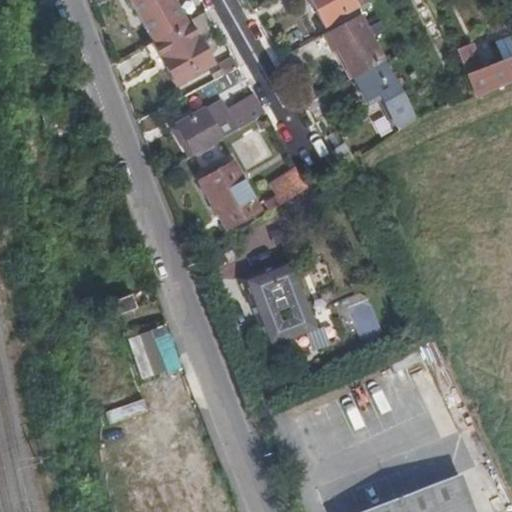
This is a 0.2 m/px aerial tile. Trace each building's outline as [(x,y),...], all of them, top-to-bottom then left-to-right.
[(128,0),(153,43),(186,25),(172,0),(128,0)] [(249,0),(246,2),(252,13),(274,0),(249,0)] [(345,0),(304,0),(321,29),(327,25),(332,32),(349,22),(356,18),(354,15),(345,0)] [(360,0),(345,0),(354,15),(365,9),(360,0)] [(332,55),(348,83),(349,82),(375,67),(349,22),(332,32),(314,42),(321,53),(325,59),(332,55)] [(210,67),(186,25),(153,43),(176,86),(210,67)] [(464,61),(457,64),(474,103),(511,87),(511,60),(472,78),(464,61)] [(375,100),(397,139),(415,129),(378,65),(375,67),(349,82),(363,107),(375,100)] [(295,90),(305,107),(314,102),(305,85),(295,90)] [(92,125),(82,101),(50,113),(54,141),(92,125)] [(230,117),(239,135),(266,122),(257,103),(230,117)] [(177,127),(194,158),(221,144),(204,113),(177,127)] [(256,161),(269,155),(257,131),(245,137),(256,161)] [(255,203),(230,156),(194,175),(218,222),(255,203)] [(264,177),(280,206),(307,191),(291,162),(264,177)] [(236,259),(232,250),(223,254),(226,263),(236,259)] [(311,322),(288,258),(243,274),(267,338),(311,322)] [(133,310),(127,293),(100,304),(103,321),(121,313),(126,322),(136,318),(133,310)] [(127,338),(140,383),(180,371),(167,326),(127,338)] [(114,462),(133,511),(219,511),(190,433),(114,462)] [(472,511),(459,477),(367,511),(472,511)]
